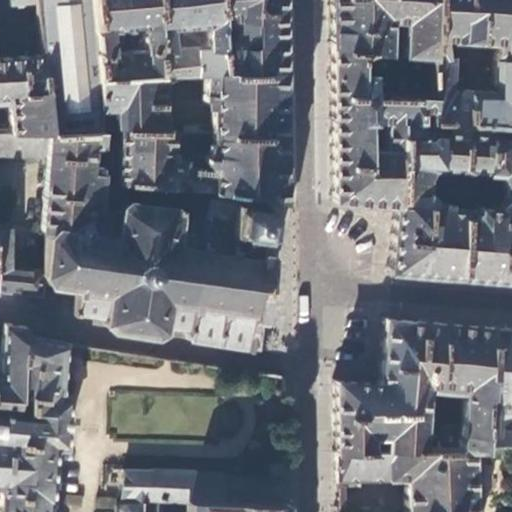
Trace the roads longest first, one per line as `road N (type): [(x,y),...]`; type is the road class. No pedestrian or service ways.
road 1 (residential): [(305,0),(312,286)]
road 2 (residential): [(311,511),(312,286)]
road 3 (residential): [(312,286),(511,303)]
